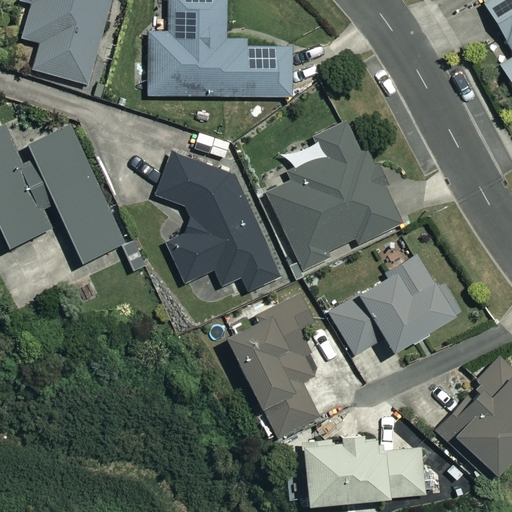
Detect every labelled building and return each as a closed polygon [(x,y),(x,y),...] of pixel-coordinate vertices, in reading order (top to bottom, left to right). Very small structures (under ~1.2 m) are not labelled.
[(20,0),(21,0),(31,3),(23,38),(40,42),(33,70),(90,84),(110,0),(20,0)] [(225,0),(168,0),(168,33),(148,33),(148,95),(292,95),(292,41),(225,41),(225,0)] [(511,0),(485,0),(482,2),(511,49),(511,55),(499,64),(511,85),(511,0)] [(288,171),(293,180),(266,192),(301,269),(328,257),(325,252),(354,239),(356,245),(401,224),(352,117),(312,135),(322,156),(288,171)] [(81,262),(124,242),(70,126),(28,145),(34,158),(22,163),(7,131),(0,133),(0,226),(9,246),(53,226),(45,209),(55,204),(81,262)] [(233,176),(171,152),(155,195),(185,206),(195,228),(166,242),(184,283),(214,269),(222,286),(242,277),(248,289),(279,275),(233,176)] [(355,354),(384,337),(390,347),(453,310),(422,256),(330,310),(355,354)] [(320,372),(285,305),(225,336),(278,435),(318,414),(301,382),(320,372)] [(447,443),(455,435),(495,470),(511,450),(511,362),(501,353),(432,430),(447,443)] [(425,486),(421,441),(384,444),(384,435),(304,441),(308,484),(309,502),(425,492),(425,486)]
